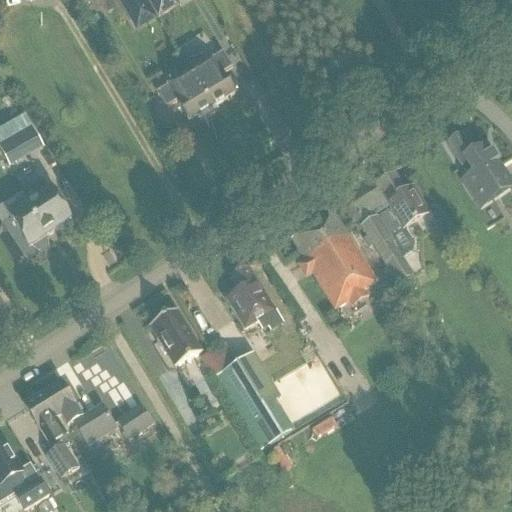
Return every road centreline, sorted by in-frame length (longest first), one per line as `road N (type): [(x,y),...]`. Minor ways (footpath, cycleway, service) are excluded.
road 1 (tertiary): [(103,311),(511,38)]
road 2 (unclassified): [(227,511),(103,311)]
road 3 (tertiary): [(0,381),(103,311)]
